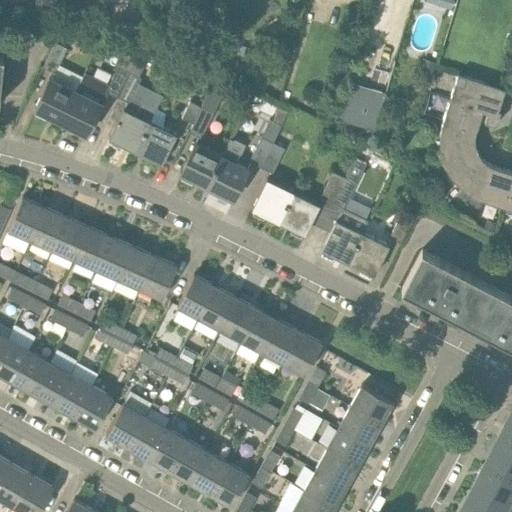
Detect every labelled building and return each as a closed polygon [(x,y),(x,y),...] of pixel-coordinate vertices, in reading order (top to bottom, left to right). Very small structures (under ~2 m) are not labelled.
[(55,74),(67,49),(55,43),(43,68),(55,74)] [(423,59),(418,74),(432,78),(436,63),(423,59)] [(105,92),(117,97),(129,72),(118,67),(105,92)] [(109,138),(136,151),(150,121),(151,121),(163,96),(139,84),(141,78),(139,77),(130,72),(129,72),(117,97),(129,103),(131,101),(140,106),(136,114),(125,108),(109,138)] [(481,199),(511,208),(511,172),(493,166),(489,164),(485,161),(481,158),(478,153),(476,149),(475,144),(475,139),(475,134),(476,130),(479,120),(496,125),(501,111),(498,110),(505,89),(458,74),(443,122),(440,133),(440,145),(442,157),(447,168),(453,178),(461,187),(471,194),(481,199)] [(34,108),(61,121),(77,91),(49,78),(34,108)] [(373,133),(385,93),(347,81),(335,122),(373,133)] [(102,104),(77,91),(61,121),(87,134),(102,104)] [(189,133),(201,108),(190,102),(177,127),(189,133)] [(288,111),(279,107),(273,121),(281,126),(288,111)] [(213,113),(201,108),(189,133),(201,139),(213,113)] [(136,151),(162,164),(177,133),(151,121),(150,121),(136,151)] [(261,168),(273,143),(261,137),(249,162),(261,168)] [(249,169),(236,163),(240,154),(241,154),(246,145),(234,139),(233,141),(230,139),(222,156),(223,156),(207,186),(233,199),(249,169)] [(196,143),(180,173),(207,186),(223,156),(222,156),(196,143)] [(273,143),(261,168),(273,174),(285,149),(273,143)] [(354,158),(345,178),(357,184),(366,164),(354,158)] [(345,178),(333,172),(321,197),(332,203),(345,178)] [(267,178),(252,208),(279,221),(294,191),(267,178)] [(363,232),(362,232),(368,220),(345,209),(357,184),(345,178),(332,203),(342,207),(321,249),(348,262),(363,232)] [(279,221),(305,234),(320,204),(294,191),(279,221)] [(8,230),(30,239),(44,206),(22,197),(8,230)] [(0,228),(1,229),(10,209),(0,205),(0,228)] [(66,216),(44,206),(30,239),(52,249),(66,216)] [(414,218),(402,213),(390,238),(402,244),(414,218)] [(88,226),(66,216),(52,249),(74,259),(88,226)] [(96,268),(111,236),(88,226),(74,259),(96,268)] [(389,245),(363,232),(348,262),(374,275),(389,245)] [(96,268),(118,278),(133,246),(111,236),(96,268)] [(118,278),(140,288),(155,255),(133,246),(118,278)] [(432,307),(433,307),(441,311),(442,309),(473,326),(493,287),(422,250),(402,289),(433,305),(432,307)] [(163,298),(177,265),(155,255),(140,288),(163,298)] [(0,275),(9,279),(14,269),(0,262),(0,275)] [(30,290),(35,280),(14,269),(9,279),(30,290)] [(215,285),(194,274),(177,306),(198,317),(215,285)] [(30,290),(48,299),(53,289),(35,280),(30,290)] [(215,285),(198,317),(220,328),(236,297),(215,285)] [(22,305),(27,295),(9,286),(3,296),(22,305)] [(511,296),(493,287),(473,326),(504,342),(503,344),(511,348),(511,346),(511,296)] [(62,294),(57,304),(74,312),(79,302),(62,294)] [(40,315),(46,304),(27,295),(22,305),(40,315)] [(220,328),(241,340),(258,308),(236,297),(220,328)] [(79,302),(74,312),(91,321),(96,311),(79,302)] [(241,340),(263,351),(279,320),(258,308),(241,340)] [(67,328),(72,317),(56,309),(51,320),(67,328)] [(83,337),(89,326),(72,317),(67,328),(83,337)] [(103,320),(99,328),(116,336),(120,328),(103,320)] [(263,351),(284,362),(300,331),(279,320),(263,351)] [(116,336),(99,328),(98,331),(95,337),(111,346),(116,336)] [(120,328),(116,336),(132,345),(137,336),(120,328)] [(322,343),(300,331),(284,362),(305,373),(322,343)] [(116,336),(111,346),(128,354),(132,345),(116,336)] [(0,373),(11,380),(28,349),(7,337),(0,350),(0,373)] [(161,348),(155,357),(172,366),(177,357),(161,348)] [(11,380),(32,392),(50,361),(28,349),(11,380)] [(172,366),(155,357),(150,367),(167,376),(172,366)] [(177,357),(172,366),(188,375),(193,366),(177,357)] [(50,361),(32,392),(53,404),(71,373),(50,361)] [(187,378),(188,375),(172,366),(167,376),(183,385),(187,378)] [(308,383),(318,388),(327,371),(317,366),(308,383)] [(204,368),(199,378),(215,387),(221,377),(204,368)] [(71,373),(53,404),(74,416),(92,385),(71,373)] [(231,396),(237,386),(221,377),(215,387),(231,396)] [(196,383),(190,393),(207,402),(212,392),(196,383)] [(299,399),(309,405),(318,388),(308,383),(299,399)] [(350,405),(381,422),(393,401),(362,384),(350,405)] [(92,385),(74,416),(96,428),(113,397),(92,385)] [(246,391),(241,401),(257,410),(263,400),(246,391)] [(228,401),(212,392),(207,402),(223,411),(228,401)] [(273,419),(279,409),(263,400),(257,410),(273,419)] [(124,404),(106,433),(127,445),(144,415),(124,404)] [(338,426),(369,443),(381,422),(350,405),(338,426)] [(249,425),(254,416),(238,406),(232,416),(249,425)] [(304,414),(294,408),(285,425),(294,430),(304,414)] [(511,445),(511,413),(505,427),(508,429),(502,440),(499,438),(511,445)] [(127,445),(148,457),(165,427),(144,415),(127,445)] [(265,434),(270,425),(254,416),(249,425),(265,434)] [(294,430),(285,425),(276,441),(285,446),(294,430)] [(327,447),(358,465),(369,443),(338,426),(327,447)] [(165,427),(148,457),(169,469),(186,439),(165,427)] [(511,479),(511,445),(499,438),(491,454),(494,455),(488,467),(511,479)] [(207,450),(186,439),(169,469),(190,481),(207,450)] [(315,469),(346,486),(358,465),(327,447),(315,469)] [(207,450),(190,481),(211,493),(228,462),(207,450)] [(280,456),(271,450),(262,467),(271,472),(280,456)] [(0,480),(11,462),(0,456),(0,480)] [(0,480),(0,497),(13,505),(31,474),(11,462),(0,480)] [(211,493),(232,505),(249,474),(228,462),(211,493)] [(271,472),(262,467),(252,483),(262,489),(271,472)] [(471,492),(506,510),(511,498),(511,479),(488,467),(482,479),(479,477),(471,492)] [(334,507),(346,486),(315,469),(303,490),(334,507)] [(31,474),(13,505),(24,511),(37,511),(53,487),(31,474)] [(293,511),(331,511),(334,507),(303,490),(291,511),(293,511)] [(237,509),(238,509),(242,511),(248,511),(257,497),(246,492),(237,509)] [(466,508),(464,511),(505,511),(506,510),(471,492),(463,507),(466,508)] [(66,511),(94,511),(95,511),(74,499),(66,511)]
